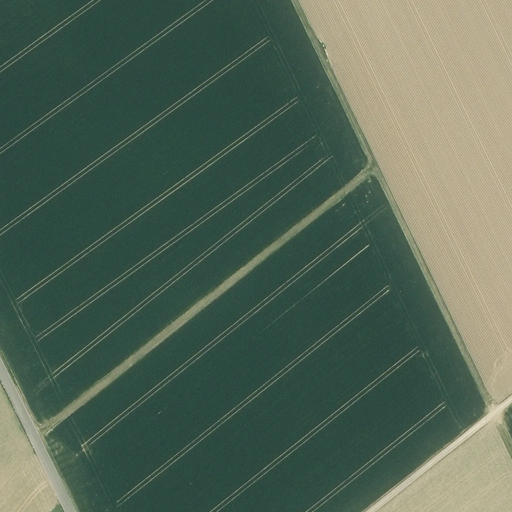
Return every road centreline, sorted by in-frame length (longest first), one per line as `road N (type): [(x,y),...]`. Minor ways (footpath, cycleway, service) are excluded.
road 1 (track): [(292,0),(511,450)]
road 2 (track): [(373,167),(34,437)]
road 3 (track): [(370,511),(511,399)]
road 4 (tertiary): [(0,371),(69,511)]
